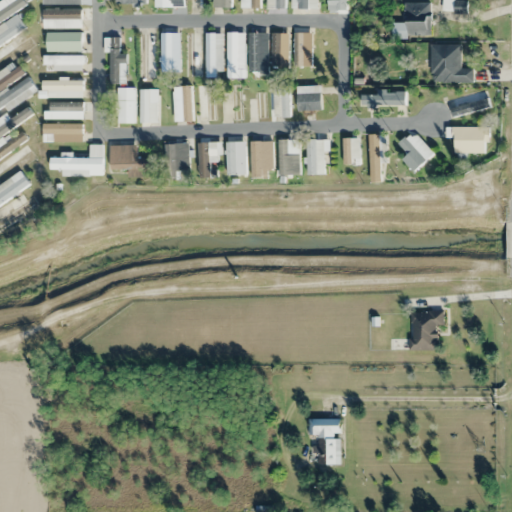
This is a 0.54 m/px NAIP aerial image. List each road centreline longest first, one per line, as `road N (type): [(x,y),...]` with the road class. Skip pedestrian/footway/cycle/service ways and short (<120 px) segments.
road 1 (residential): [(94,0),(96,136),(431,122)]
road 2 (residential): [(341,125),(338,23),(95,22)]
